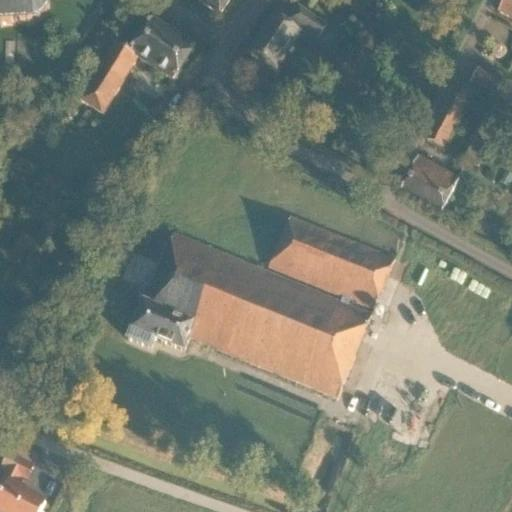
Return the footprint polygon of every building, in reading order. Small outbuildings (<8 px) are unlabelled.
[(45,17),(47,14),(48,11),(49,11),(49,9),(48,9),(48,6),(48,2),(49,2),(48,0),(47,0),(46,0),(0,0),(0,28),(0,29),(0,30),(3,30),(3,29),(27,27),(27,28),(30,28),(30,27),(34,26),(37,25),(38,26),(40,25),(39,24),(42,22),(44,19),(45,20),(46,18),(45,17)] [(231,0),(194,0),(219,17),(231,0)] [(511,0),(505,0),(498,14),(511,21),(511,0)] [(364,28),(372,17),(349,1),(342,13),(364,28)] [(303,32),(317,42),(326,29),(298,9),(287,26),(274,17),(250,53),(277,71),(303,32)] [(173,85),(195,50),(151,23),(130,57),(118,49),(82,106),(103,120),(139,63),(173,85)] [(470,86),(496,99),(504,84),(478,71),(470,86)] [(472,94),(456,85),(426,143),(442,151),(472,94)] [(494,107),(465,162),(481,170),(510,115),(494,107)] [(400,194),(441,216),(459,182),(417,160),(400,194)] [(190,341),(338,402),(395,262),(290,219),(266,276),(173,237),(152,291),(149,290),(144,291),(140,295),(140,300),(143,304),(127,343),(151,353),(155,343),(184,355),(190,341)] [(21,481),(26,484),(33,470),(9,458),(3,472),(7,475),(0,489),(0,501),(2,503),(0,505),(0,511),(42,511),(45,507),(16,492),(21,481)]
